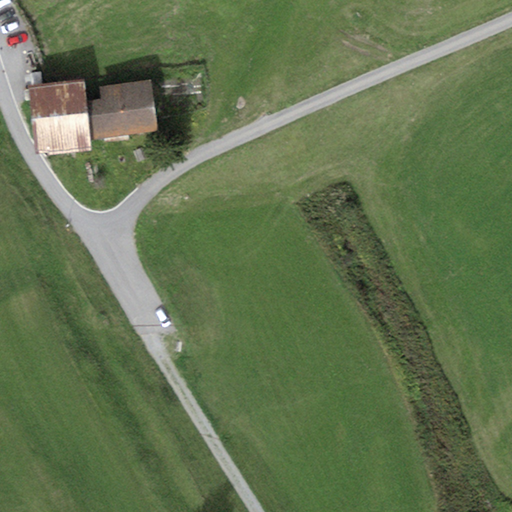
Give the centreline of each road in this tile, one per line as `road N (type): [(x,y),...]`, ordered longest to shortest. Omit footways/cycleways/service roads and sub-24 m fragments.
road 1 (unclassified): [(511,19),(193,157),(99,234),(24,158),(0,85)]
road 2 (track): [(256,511),(164,362),(99,234)]
road 3 (track): [(193,157),(288,0)]
road 4 (track): [(416,61),(349,41),(326,19),(321,0)]
